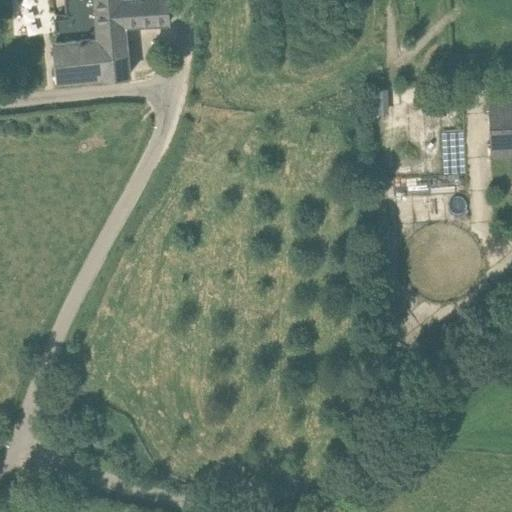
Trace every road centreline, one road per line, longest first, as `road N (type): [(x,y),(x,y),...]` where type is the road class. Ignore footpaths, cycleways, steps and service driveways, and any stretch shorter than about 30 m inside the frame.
road 1 (unclassified): [(15,442),(55,338),(162,129),(174,86)]
road 2 (unclassified): [(333,511),(375,443),(511,328)]
road 3 (unclassified): [(212,511),(96,479),(15,442)]
road 4 (unclassified): [(174,86),(0,102)]
